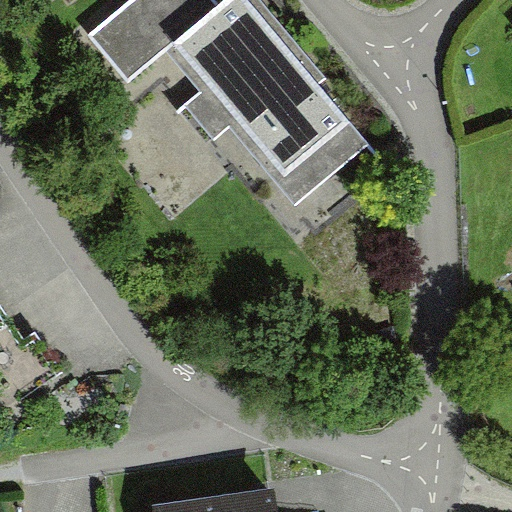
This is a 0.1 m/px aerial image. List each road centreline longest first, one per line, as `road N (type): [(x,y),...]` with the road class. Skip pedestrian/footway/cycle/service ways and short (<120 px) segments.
road 1 (residential): [(440,476),(435,157),(397,65),(326,0)]
road 2 (residential): [(205,397),(142,338),(0,124)]
road 3 (residential): [(440,476),(369,459),(205,397)]
road 4 (residential): [(205,397),(180,428),(135,454),(20,474)]
